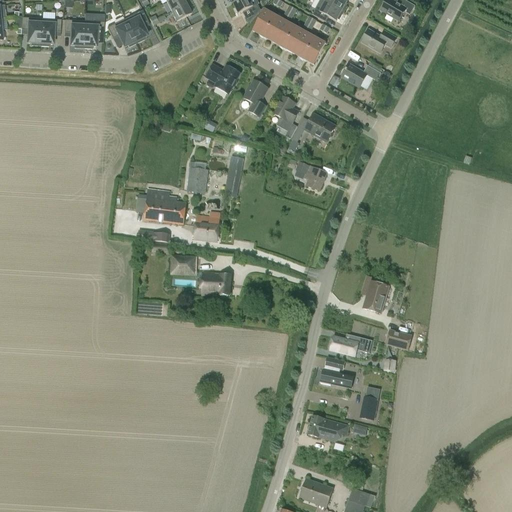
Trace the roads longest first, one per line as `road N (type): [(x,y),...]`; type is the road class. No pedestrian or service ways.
road 1 (residential): [(269,511),(325,285),(388,130)]
road 2 (residential): [(0,57),(137,62),(214,23)]
road 3 (residential): [(388,130),(456,0)]
road 4 (residential): [(315,88),(230,41),(214,23)]
